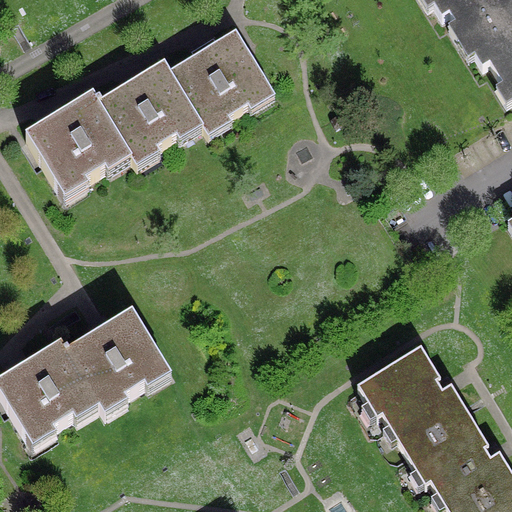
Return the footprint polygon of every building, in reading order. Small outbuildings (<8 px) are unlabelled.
[(424,0),(439,25),(447,20),(462,46),(511,16),(511,12),(504,0),(424,0)] [(511,16),(462,46),(480,75),(487,70),(511,108),(511,107),(511,16)] [(254,99),(265,93),(233,40),(167,80),(199,133),(209,127),(213,133),(258,106),(254,99)] [(201,136),(199,133),(167,80),(161,72),(98,111),(96,108),(94,110),(128,165),(138,159),(142,165),(186,138),(182,131),(192,125),(199,137),(201,136)] [(128,169),(130,168),(128,165),(94,110),(90,104),(23,145),(55,198),(66,191),(70,197),(115,170),(111,163),(121,157),(128,169)] [(64,356),(61,358),(96,413),(106,407),(110,413),(154,386),(150,380),(162,373),(130,320),(66,359),(64,356)] [(96,417),(98,415),(96,413),(61,358),(58,352),(0,387),(0,408),(23,446),(34,439),(38,445),(83,418),(79,411),(89,405),(96,417)] [(393,446),(403,463),(467,424),(449,394),(442,398),(436,388),(440,386),(439,384),(437,386),(418,356),(355,394),(366,413),(371,410),(378,421),(373,424),(374,426),(379,423),(386,435),(391,432),(398,443),(393,446)] [(444,511),(482,511),(511,494),(511,486),(497,461),(490,466),(484,456),(487,454),(486,453),(485,453),(467,424),(403,463),(414,481),(419,478),(426,489),(421,492),(422,494),(427,491),(435,503),(440,500),(447,511),(444,511)] [(511,511),(511,494),(482,511),(511,511)]
